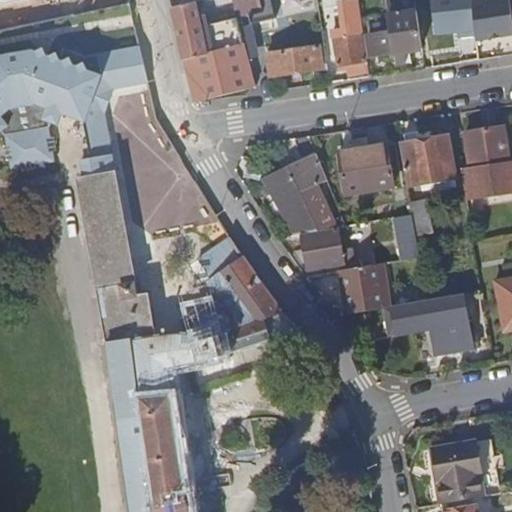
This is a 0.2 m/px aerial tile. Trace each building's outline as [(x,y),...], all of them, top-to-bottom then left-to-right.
[(172,0),(175,8),(194,3),(193,0),(172,0)] [(204,0),(194,3),(175,8),(197,104),(255,86),(240,18),(211,25),(204,0)] [(339,65),(370,61),(360,0),(352,0),(342,2),(348,35),(335,36),(339,65)] [(408,51),(424,49),(417,0),(389,0),(399,61),(402,63),(409,62),(408,51)] [(80,178),(115,172),(103,113),(115,90),(150,83),(140,46),(85,55),(64,49),(59,61),(32,49),(29,55),(20,51),(7,54),(0,60),(0,124),(4,128),(0,131),(0,132),(4,136),(6,146),(3,147),(5,161),(7,160),(10,171),(20,169),(21,171),(43,167),(42,164),(53,163),(51,153),(54,152),(51,138),(48,139),(46,129),(48,124),(45,123),(48,114),(59,117),(82,124),(88,159),(77,161),(80,178)] [(271,77),(273,77),(325,68),(321,46),(269,54),(271,77)] [(45,123),(48,124),(56,127),(59,117),(48,114),(45,123)] [(463,172),(468,200),(511,192),(511,164),(511,165),(505,128),(468,134),(474,170),(463,172)] [(449,136),(421,141),(420,133),(406,135),(407,143),(404,144),(411,185),(456,178),(449,136)] [(390,144),(342,151),(349,194),(397,186),(390,144)] [(352,226),(346,213),(332,219),(316,182),(330,176),(323,160),(295,173),(296,176),(299,175),(326,231),(339,229),(352,226)] [(136,283),(115,172),(80,178),(78,179),(97,290),(103,289),(112,341),(105,342),(134,511),(196,511),(189,463),(190,463),(185,433),(184,433),(176,371),(189,368),(203,365),(206,360),(214,359),(217,365),(227,356),(229,358),(274,345),(280,362),(281,366),(323,354),(285,313),(271,295),(233,239),(222,245),(223,274),(210,282),(224,304),(195,318),(181,322),(183,332),(176,333),(157,336),(149,294),(143,296),(140,282),(136,283)] [(305,235),(326,231),(299,175),(296,176),(295,173),(281,180),(292,205),(286,207),(292,221),(299,219),(305,235)] [(417,214),(397,215),(398,256),(418,256),(417,214)] [(339,229),(326,231),(305,235),(311,270),(345,264),(339,229)] [(384,293),(389,292),(387,281),(382,282),(379,266),(343,273),(350,315),(386,309),(384,293)] [(511,278),(498,282),(507,332),(511,331),(511,278)] [(102,343),(105,342),(112,341),(103,289),(97,290),(93,291),(102,343)] [(426,289),(395,290),(396,299),(426,298),(426,289)] [(415,305),(417,313),(419,331),(434,329),(439,354),(480,346),(478,338),(473,339),(469,319),(459,322),(455,297),(429,301),(429,302),(415,305)] [(399,317),(417,313),(415,305),(415,304),(397,307),(399,317)] [(443,504),(503,494),(494,439),(434,449),(443,504)] [(338,478),(369,467),(362,447),(360,448),(331,458),(338,478)]
